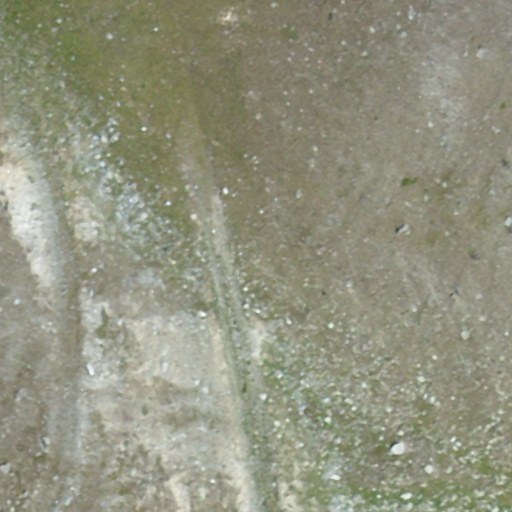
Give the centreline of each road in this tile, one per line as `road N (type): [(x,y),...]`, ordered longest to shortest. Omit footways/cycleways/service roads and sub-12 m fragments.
road 1 (track): [(269,511),(218,186),(173,68),(114,26),(0,18)]
road 2 (track): [(0,50),(63,180),(86,322),(78,476),(56,511)]
